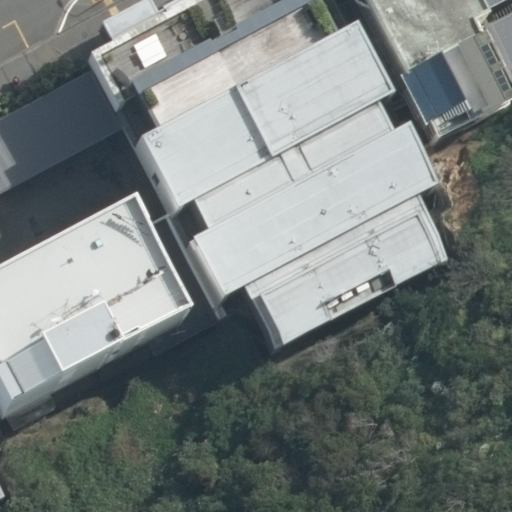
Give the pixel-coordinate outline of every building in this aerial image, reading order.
[(165,0),(72,50),(85,73),(116,132),(153,202),(170,193),(188,226),(172,235),(202,292),(223,281),(261,352),(437,259),(401,192),(421,181),(386,115),(369,124),(357,101),(373,93),(331,15),(314,25),(300,0),(165,0)] [(473,15),(464,0),(342,0),(380,69),(371,74),(398,124),(408,120),(425,151),(506,107),(464,30),(477,23),(473,15)] [(464,0),(473,15),(501,0),(464,0)] [(511,69),(511,8),(480,26),(505,73),(511,69)] [(0,192),(116,132),(85,73),(0,118),(0,192)] [(0,405),(167,316),(96,184),(0,235),(0,405)]
